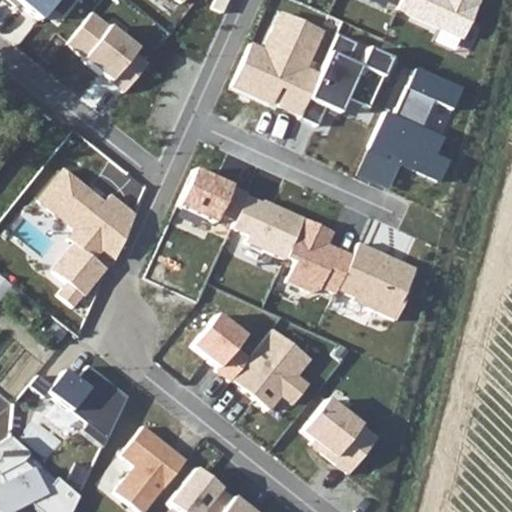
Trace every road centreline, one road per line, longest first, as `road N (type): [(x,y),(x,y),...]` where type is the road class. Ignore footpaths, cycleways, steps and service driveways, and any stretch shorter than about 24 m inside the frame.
road 1 (residential): [(167,175),(104,337),(315,511)]
road 2 (residential): [(194,119),(441,236)]
road 3 (residential): [(0,48),(167,175)]
road 4 (residential): [(244,0),(194,119)]
